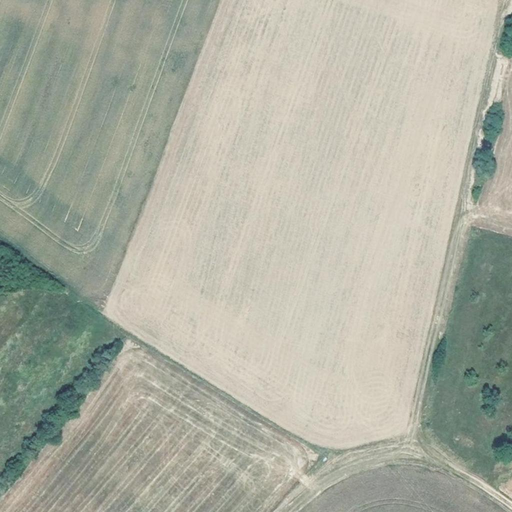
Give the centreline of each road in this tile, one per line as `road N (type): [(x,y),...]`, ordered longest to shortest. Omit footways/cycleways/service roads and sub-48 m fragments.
road 1 (track): [(511,505),(438,457),(418,429),(509,0)]
road 2 (track): [(284,511),(341,470),(405,451),(418,429)]
